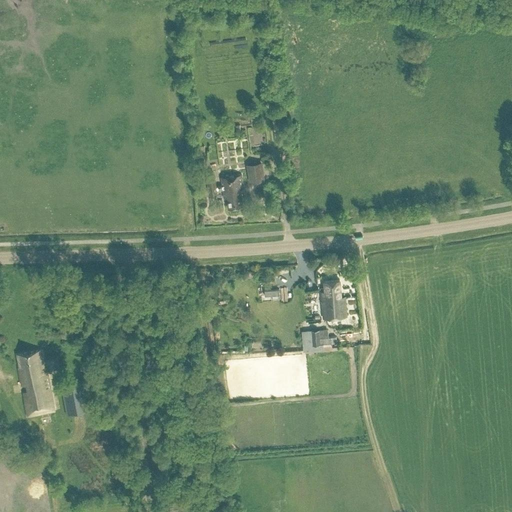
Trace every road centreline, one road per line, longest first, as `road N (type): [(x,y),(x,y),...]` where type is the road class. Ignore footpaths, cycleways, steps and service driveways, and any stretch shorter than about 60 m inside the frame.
road 1 (tertiary): [(0,257),(280,246),(511,216)]
road 2 (track): [(398,511),(363,401),(367,326),(356,239)]
